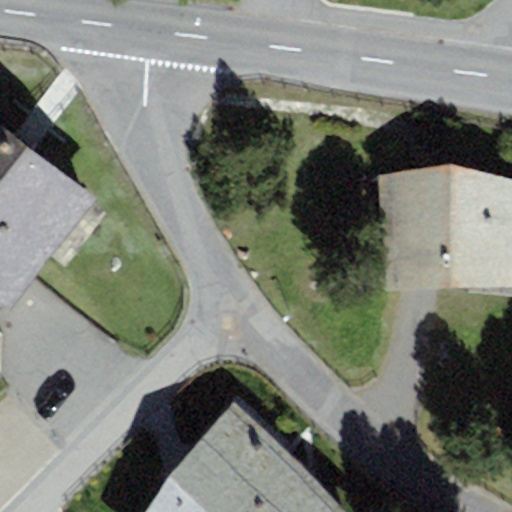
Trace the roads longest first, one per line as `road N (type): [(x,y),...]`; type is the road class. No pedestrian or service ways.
road 1 (tertiary): [(151,29),(505,79)]
road 2 (residential): [(234,309),(329,409),(420,486),(466,511)]
road 3 (residential): [(234,309),(149,137),(151,29)]
road 4 (residential): [(36,511),(234,309)]
road 5 (tertiary): [(0,10),(151,29)]
